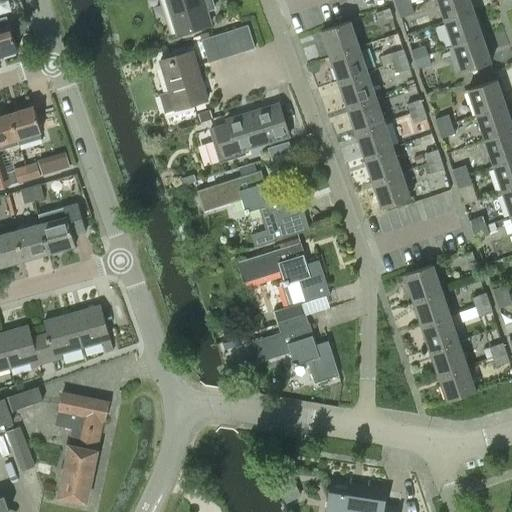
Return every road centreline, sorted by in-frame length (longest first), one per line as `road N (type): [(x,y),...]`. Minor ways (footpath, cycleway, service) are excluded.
road 1 (residential): [(366,433),(369,264),(268,0)]
road 2 (unclassified): [(123,259),(56,64)]
road 3 (unclassified): [(177,405),(123,259)]
road 4 (residential): [(233,408),(366,433)]
road 5 (residential): [(0,295),(123,259)]
